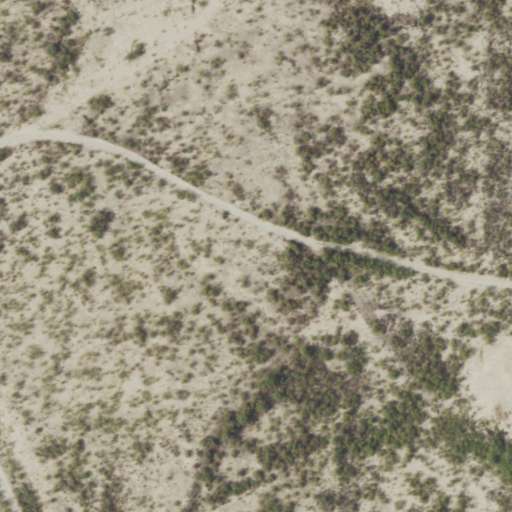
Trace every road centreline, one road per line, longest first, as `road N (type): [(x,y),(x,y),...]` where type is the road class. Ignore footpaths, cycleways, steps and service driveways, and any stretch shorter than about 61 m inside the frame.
road 1 (track): [(0,142),(31,131),(77,133),(134,152),(258,220),(399,260),(511,280)]
road 2 (track): [(3,141),(92,29),(163,0)]
